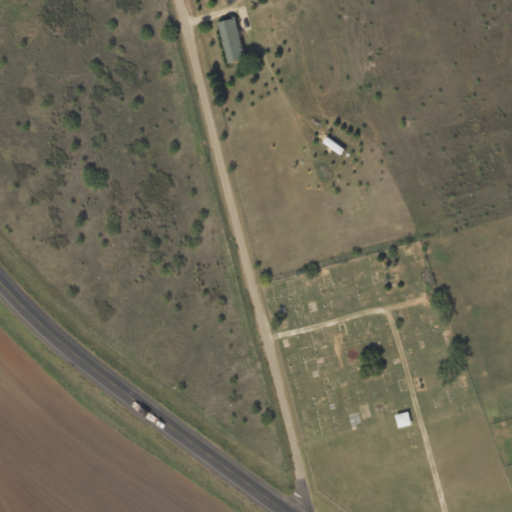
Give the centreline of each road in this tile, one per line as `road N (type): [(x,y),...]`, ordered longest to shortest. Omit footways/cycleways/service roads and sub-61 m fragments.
road 1 (residential): [(303,511),(176,0)]
road 2 (secondary): [(294,511),(38,321),(0,283)]
road 3 (track): [(264,340),(376,308),(389,316),(442,511)]
